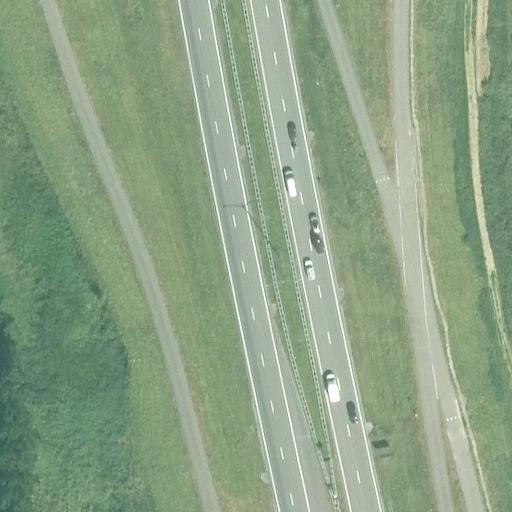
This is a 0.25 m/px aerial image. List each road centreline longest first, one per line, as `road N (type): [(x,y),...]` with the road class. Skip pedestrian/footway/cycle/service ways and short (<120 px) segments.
road 1 (trunk): [(365,511),(264,0)]
road 2 (trunk): [(193,0),(294,511)]
